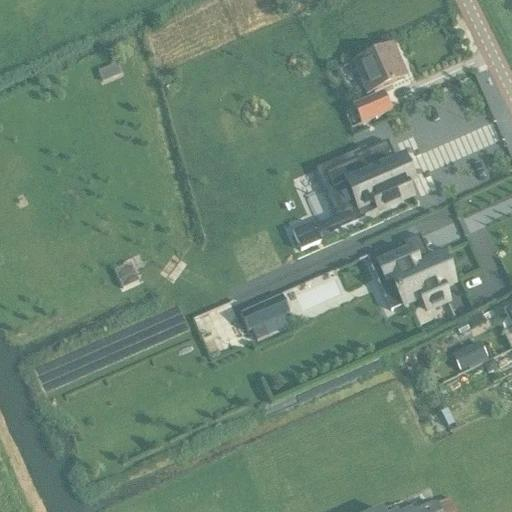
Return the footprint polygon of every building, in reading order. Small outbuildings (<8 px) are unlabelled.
[(363,84),(367,95),(406,78),(392,47),(351,64),(360,85),(363,84)] [(389,113),(382,95),(354,107),(362,125),(389,113)] [(356,161),(325,175),(332,191),(347,184),(359,211),(374,204),(385,199),(389,207),(411,197),(405,183),(412,180),(404,163),(397,166),(387,143),(367,152),(354,158),(356,161)] [(318,238),(314,229),(312,225),(292,234),(301,253),(321,244),(318,238)] [(407,251),(370,267),(391,313),(421,299),(427,312),(447,303),(441,290),(453,285),(440,256),(429,261),(417,266),(409,250),(407,251)] [(276,300),(239,316),(247,334),(252,332),(257,343),(265,339),(260,328),(263,327),(284,318),(276,300)] [(454,511),(449,500),(436,506),(429,490),(378,511),(454,511)]
